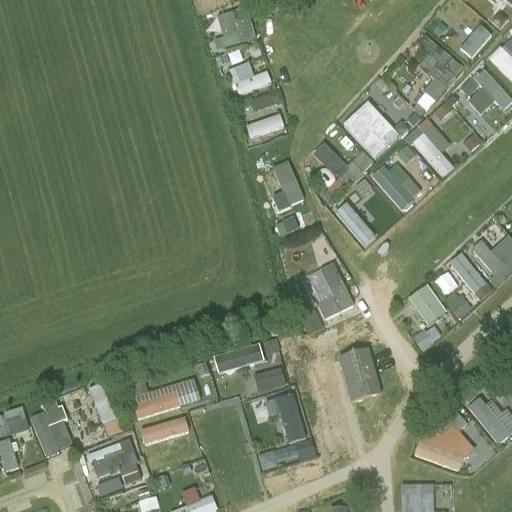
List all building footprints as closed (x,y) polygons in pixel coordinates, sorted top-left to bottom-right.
[(511,0),(497,0),(511,11),(511,0)] [(219,52),(256,41),(247,9),(217,17),(223,39),(216,41),(219,52)] [(479,27),(460,51),(473,61),(492,37),(479,27)] [(425,115),(464,71),(425,37),(408,57),(436,80),(414,106),(425,115)] [(511,37),(489,63),(511,84),(511,60),(511,61),(511,60),(511,37)] [(271,86),(267,74),(253,78),(250,68),(229,75),(237,98),(271,86)] [(460,93),(483,116),(494,105),(502,113),(511,104),(511,100),(483,71),(460,93)] [(250,103),(253,114),(273,108),(270,97),(250,103)] [(342,127),(374,161),(399,137),(367,103),(342,127)] [(433,115),(439,124),(454,113),(447,104),(433,115)] [(280,116),(245,129),(250,142),(285,128),(280,116)] [(442,179),(453,169),(441,155),(450,147),(427,122),(406,141),(442,179)] [(313,154),(341,189),(371,164),(363,154),(346,168),(325,144),(313,154)] [(278,213),(304,204),(290,163),(273,169),(282,195),(272,198),(278,213)] [(371,179),(401,212),(419,196),(389,163),(371,179)] [(366,185),(355,194),(365,206),(376,197),(366,185)] [(366,236),(376,229),(356,198),(332,214),(357,252),(371,244),(366,236)] [(282,238),(300,231),(294,218),(277,224),(282,238)] [(490,253),(481,242),(470,250),(499,286),(511,275),(511,241),(509,237),(490,253)] [(448,266),(474,296),(486,285),(460,255),(448,266)] [(324,323),(354,309),(334,265),(320,272),(332,301),(317,307),(324,323)] [(408,299),(428,332),(448,319),(428,287),(408,299)] [(455,293),(443,304),(460,323),(472,311),(455,293)] [(421,352),(441,339),(434,328),(413,340),(421,352)] [(273,341),(259,345),(264,361),(277,357),(273,341)] [(258,345),(213,359),(219,377),(263,363),(258,345)] [(351,403),(381,395),(368,353),(340,361),(351,403)] [(253,378),(258,394),(286,386),(282,370),(253,378)] [(195,383),(147,391),(145,383),(131,386),(136,418),(199,406),(195,383)] [(105,439),(120,434),(104,385),(89,390),(105,439)] [(281,417),(289,446),(307,441),(295,396),(264,404),(269,420),(281,417)] [(481,399),(468,411),(500,446),(511,435),(511,418),(506,412),(499,418),(481,399)] [(28,421),(46,460),(72,449),(60,422),(67,420),(61,406),(28,421)] [(23,410),(0,415),(0,465),(3,475),(18,471),(9,438),(29,433),(23,410)] [(476,453),(458,433),(467,426),(455,412),(419,444),(447,477),(476,453)] [(155,454),(196,446),(193,431),(177,434),(175,425),(150,430),(155,454)] [(102,494),(141,482),(129,443),(90,455),(102,494)] [(284,447),(286,463),(315,458),(313,443),(284,447)] [(258,457),(262,472),(277,469),(274,454),(258,457)] [(434,511),(434,487),(401,487),(401,511),(434,511)] [(185,508),(199,504),(195,491),(181,494),(185,508)] [(216,511),(212,500),(173,511),(216,511)]
